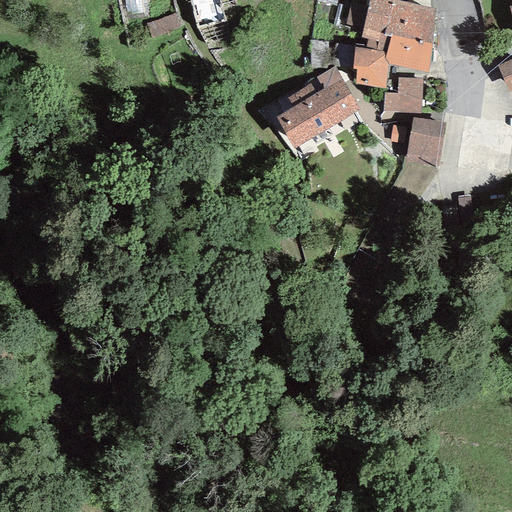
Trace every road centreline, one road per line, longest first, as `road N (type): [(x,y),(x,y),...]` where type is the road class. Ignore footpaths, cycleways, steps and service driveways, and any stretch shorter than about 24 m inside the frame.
road 1 (track): [(438,511),(390,376),(384,288)]
road 2 (track): [(384,288),(416,204),(469,176)]
